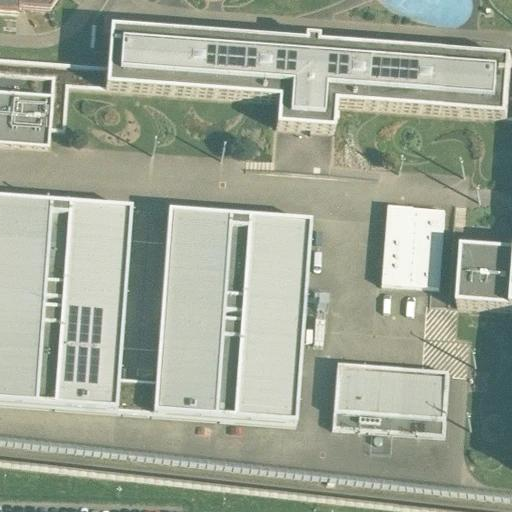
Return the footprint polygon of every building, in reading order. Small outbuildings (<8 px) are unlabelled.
[(0,0),(0,15),(17,17),(17,12),(49,14),(58,0),(0,0)] [(106,71),(105,94),(277,107),(334,111),(503,123),(505,104),(508,62),(316,48),(316,41),(301,40),(301,47),(109,34),(106,71)] [(67,91),(105,94),(106,71),(0,64),(0,79),(51,83),(47,135),(64,136),(67,91)] [(49,102),(0,98),(0,149),(46,153),(49,102)] [(511,104),(505,104),(503,123),(511,123),(511,104)] [(334,111),(277,107),(275,135),(332,138),(334,111)] [(0,408),(36,411),(51,206),(0,202),(0,408)] [(68,207),(51,206),(36,411),(53,412),(68,207)] [(130,212),(68,207),(53,412),(115,416),(117,388),(130,212)] [(380,289),(445,292),(448,212),(384,210),(380,289)] [(231,220),(171,216),(158,391),(156,419),(218,423),(231,220)] [(249,221),(231,220),(218,423),(235,424),(249,221)] [(311,225),(249,221),(235,424),(297,428),(311,225)] [(511,312),(511,261),(465,259),(462,309),(511,312)] [(450,383),(339,375),(334,432),(445,441),(450,383)] [(158,391),(117,388),(115,416),(156,419),(158,391)]
